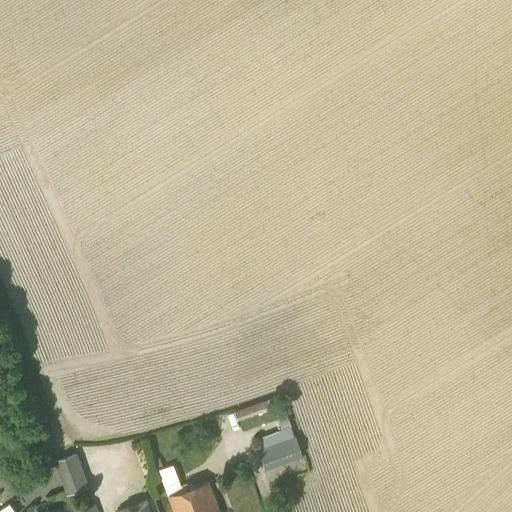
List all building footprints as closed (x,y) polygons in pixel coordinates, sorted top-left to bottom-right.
[(269,398),(234,410),(237,420),(272,408),(269,398)] [(276,416),(281,428),(292,425),(287,412),(276,416)] [(266,469),(303,456),(296,435),(258,449),(266,469)] [(54,457),(67,492),(89,484),(76,449),(54,457)] [(158,467),(166,492),(182,487),(174,462),(158,467)] [(176,511),(220,511),(208,480),(170,494),(176,511)] [(157,511),(153,497),(117,510),(117,511),(157,511)] [(75,511),(98,511),(95,503),(75,510),(75,511)]
